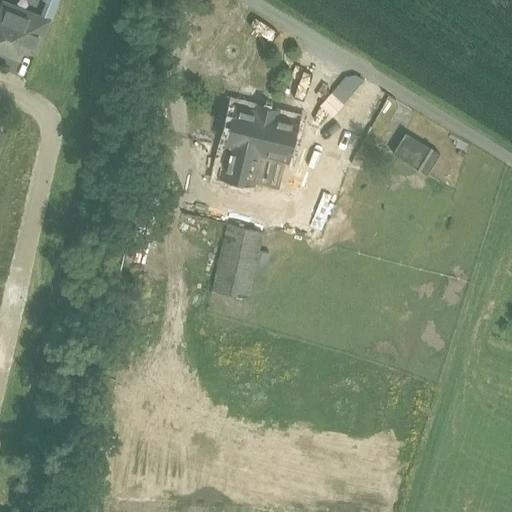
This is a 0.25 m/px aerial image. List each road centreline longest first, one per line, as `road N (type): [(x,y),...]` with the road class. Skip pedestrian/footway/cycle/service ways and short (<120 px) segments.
road 1 (unclassified): [(243,0),(511,162)]
road 2 (residential): [(0,365),(49,130),(43,112),(0,91)]
